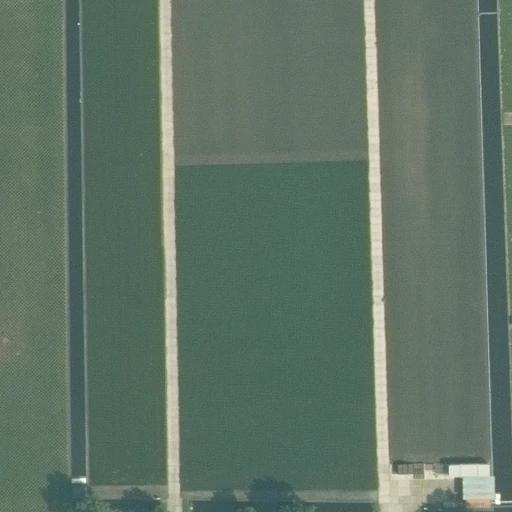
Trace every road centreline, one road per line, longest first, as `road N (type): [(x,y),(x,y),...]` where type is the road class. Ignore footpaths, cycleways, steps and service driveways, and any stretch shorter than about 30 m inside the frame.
road 1 (track): [(368,0),(383,511)]
road 2 (track): [(173,511),(163,0)]
